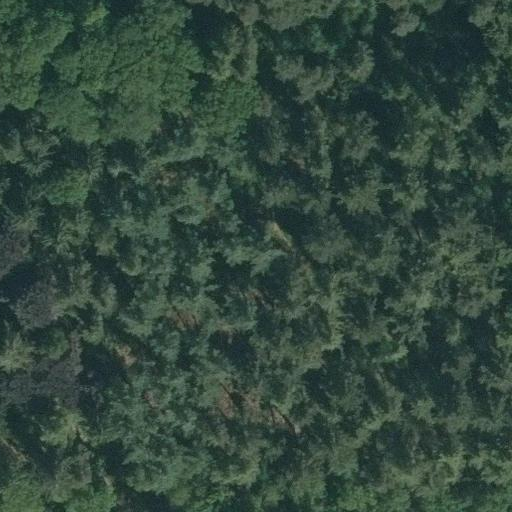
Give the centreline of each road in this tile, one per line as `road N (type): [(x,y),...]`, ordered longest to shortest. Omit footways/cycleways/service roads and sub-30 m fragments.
road 1 (track): [(0,109),(511,84)]
road 2 (track): [(0,240),(111,511)]
